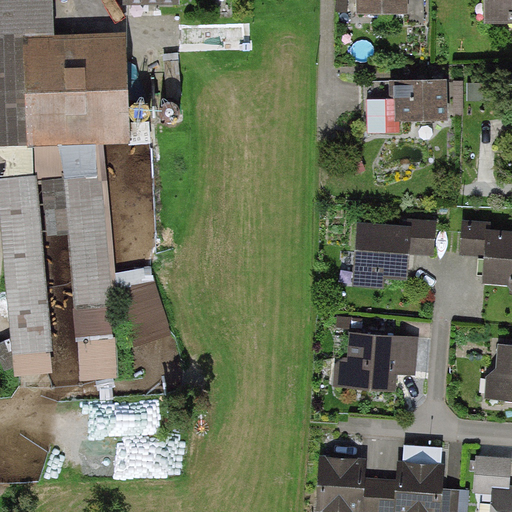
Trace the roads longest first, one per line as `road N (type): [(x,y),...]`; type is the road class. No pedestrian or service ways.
road 1 (residential): [(511,435),(430,428),(440,284)]
road 2 (residential): [(334,0),(330,130)]
